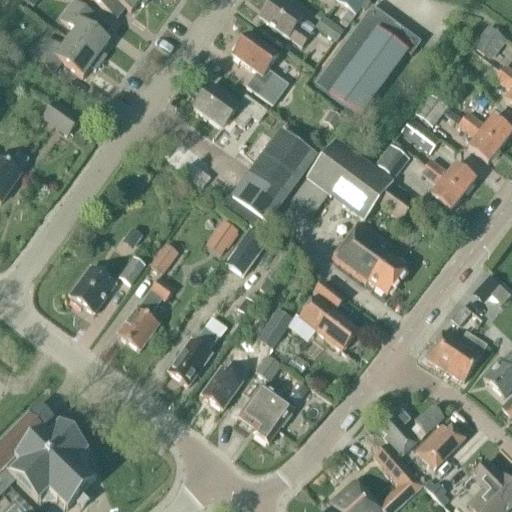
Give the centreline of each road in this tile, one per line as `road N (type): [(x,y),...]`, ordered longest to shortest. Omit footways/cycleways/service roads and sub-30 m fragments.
road 1 (residential): [(2,311),(223,0)]
road 2 (tertiary): [(216,474),(2,311)]
road 3 (tertiary): [(385,362),(511,198)]
road 4 (tertiary): [(254,510),(385,362)]
road 5 (residential): [(511,450),(385,362)]
